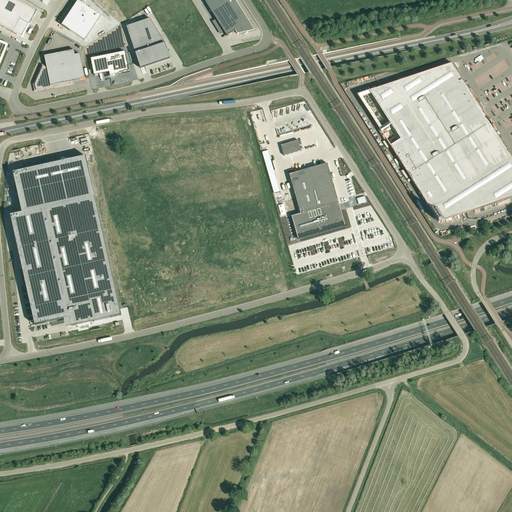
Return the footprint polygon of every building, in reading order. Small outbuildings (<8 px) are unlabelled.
[(0,0),(0,26),(22,38),(37,11),(16,0),(0,0)] [(78,0),(62,25),(85,41),(102,16),(78,0)] [(235,0),(208,0),(205,2),(227,36),(235,31),(238,35),(243,34),(244,35),(248,32),(255,31),(247,18),(246,18),(235,2),(236,1),(235,0)] [(151,20),(127,28),(141,69),(171,59),(166,45),(151,20)] [(0,43),(0,68),(9,47),(0,43)] [(56,87),(56,85),(85,79),(80,54),(75,55),(74,50),(45,56),(47,68),(43,66),(35,85),(36,91),(57,87),(57,86),(56,87)] [(125,52),(92,58),(96,75),(109,73),(110,76),(115,75),(115,74),(129,71),(128,66),(125,52)] [(382,87),(358,95),(381,131),(391,125),(400,139),(390,146),(403,167),(409,163),(411,165),(415,162),(430,185),(419,191),(439,222),(462,214),(474,210),(509,198),(511,197),(511,157),(506,148),(498,136),(452,64),(382,87)] [(296,142),(281,147),(284,156),(298,152),(296,142)] [(22,213),(11,216),(35,326),(70,318),(70,319),(72,326),(94,321),(94,322),(122,316),(120,309),(95,198),(88,163),(86,157),(13,173),(22,213)] [(329,162),(289,174),(301,215),(291,217),(291,218),(298,242),(343,229),(338,211),(333,213),(331,206),(341,203),(329,162)] [(280,192),(276,180),(270,181),(274,194),(280,192)]
